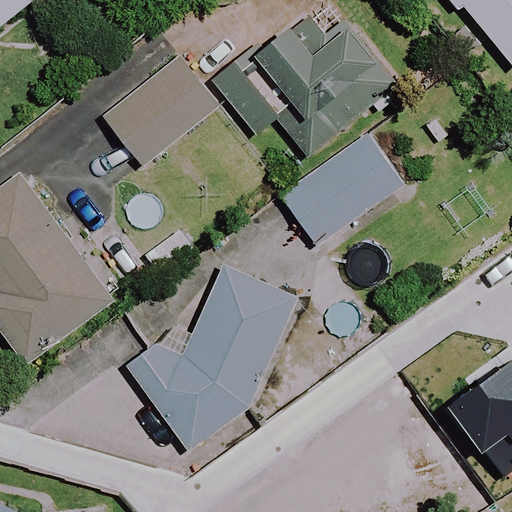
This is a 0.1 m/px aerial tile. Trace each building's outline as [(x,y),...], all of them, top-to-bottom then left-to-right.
[(0,0),(0,31),(42,0),(0,0)] [(511,0),(451,0),(461,12),(468,7),(511,62),(511,0)] [(331,38),(314,17),(261,57),(223,85),(259,132),(280,116),(313,158),(400,92),(349,24),(331,38)] [(228,106),(190,57),(110,118),(148,167),(228,106)] [(411,186),(367,130),(284,195),(328,252),(411,186)] [(0,322),(34,372),(122,310),(112,296),(147,272),(109,218),(75,242),(29,174),(0,193),(0,322)] [(182,229),(146,252),(162,278),(198,255),(182,229)] [(301,301),(231,268),(188,359),(164,348),(135,368),(192,449),(245,423),(301,301)] [(333,287),(330,287),(326,288),(322,290),(318,292),(315,295),(313,299),(311,303),(310,307),(309,311),(310,315),(311,320),(312,324),(315,327),(318,330),(321,333),(325,335),(329,336),(334,336),(338,336),(342,335),(346,333),(350,331),(353,328),(355,324),(357,320),(358,316),(359,312),(359,307),(358,303),(356,299),(353,296),(350,293),(347,290),(343,288),(339,287),(334,287),(333,287)] [(511,446),(511,404),(470,336),(405,376),(432,420),(380,452),(413,507),(511,446)] [(204,458),(155,442),(148,464),(197,480),(204,458)] [(21,511),(0,502),(0,511),(21,511)]
